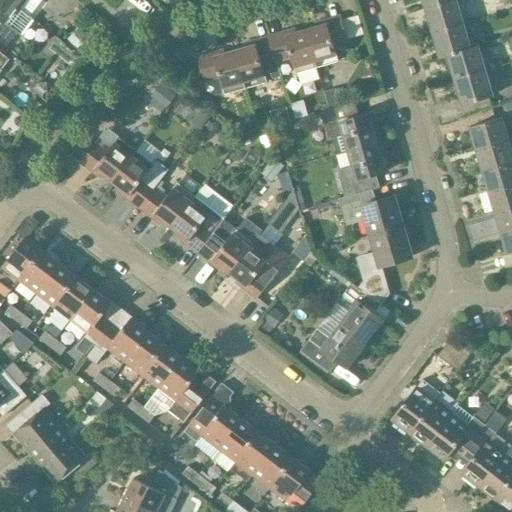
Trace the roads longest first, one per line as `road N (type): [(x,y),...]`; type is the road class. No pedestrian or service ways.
road 1 (residential): [(0,221),(31,188),(352,429)]
road 2 (residential): [(460,287),(436,238),(369,0)]
road 3 (residential): [(352,429),(460,287)]
road 4 (residential): [(191,37),(340,0)]
road 5 (residential): [(441,511),(435,496),(352,429)]
